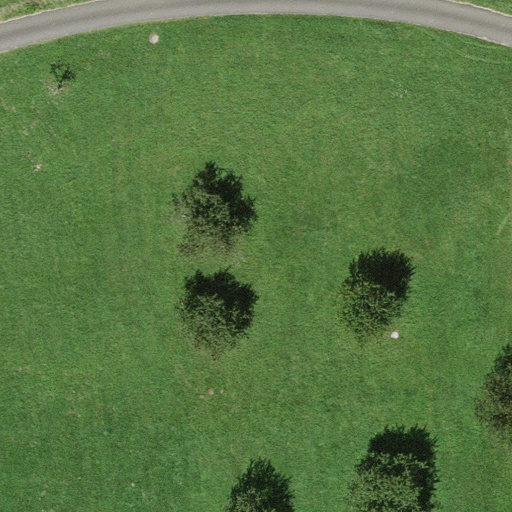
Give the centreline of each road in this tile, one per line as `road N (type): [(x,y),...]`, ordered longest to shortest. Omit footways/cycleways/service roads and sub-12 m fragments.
road 1 (track): [(213,0),(396,7),(511,34)]
road 2 (track): [(0,37),(203,0)]
